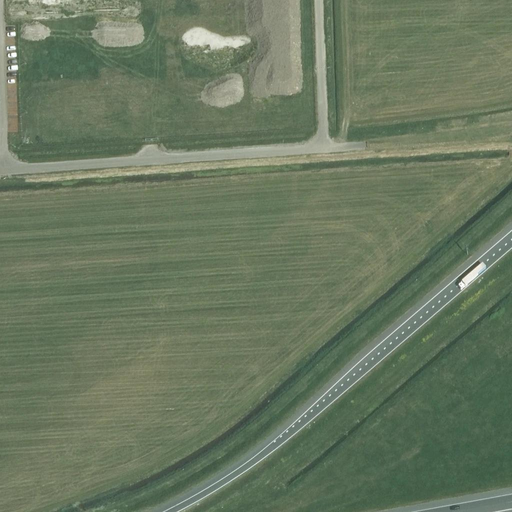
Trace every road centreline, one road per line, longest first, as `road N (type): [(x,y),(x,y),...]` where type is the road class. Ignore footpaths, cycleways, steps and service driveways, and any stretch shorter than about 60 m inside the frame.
road 1 (motorway): [(511,244),(283,439),(170,511)]
road 2 (unclassified): [(4,171),(323,146)]
road 3 (unclassified): [(320,0),(323,146)]
